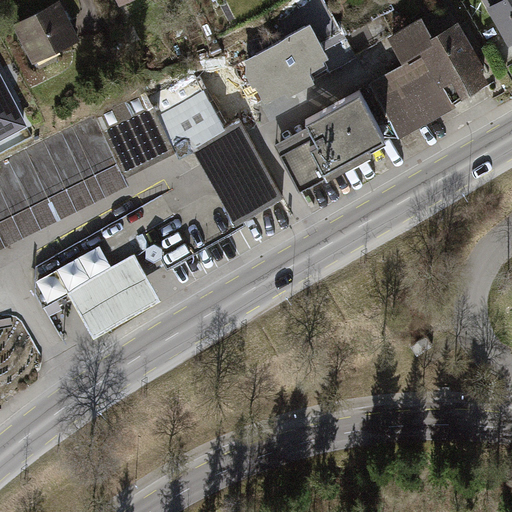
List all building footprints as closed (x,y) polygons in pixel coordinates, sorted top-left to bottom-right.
[(511,41),(511,0),(479,0),(504,46),(511,41)] [(59,3),(9,26),(26,63),(76,40),(59,3)] [(487,79),(456,23),(428,39),(417,19),(387,35),(403,66),(370,84),(399,136),(445,110),(442,104),(487,79)] [(257,79),(266,96),(289,84),(291,88),(317,74),(313,66),(330,57),(311,21),(263,47),(275,69),(257,79)] [(0,80),(0,141),(25,129),(0,80)] [(0,169),(0,231),(161,153),(167,163),(191,148),(235,224),(285,197),(242,121),(253,115),(238,92),(215,106),(204,88),(160,112),(143,85),(107,105),(97,127),(0,169)] [(374,147),(347,96),(296,124),(305,141),(278,156),(296,189),(374,147)] [(47,304),(67,293),(92,338),(160,301),(134,254),(143,249),(139,241),(176,221),(164,200),(30,273),(47,304)] [(436,339),(427,324),(404,338),(413,352),(436,339)]
